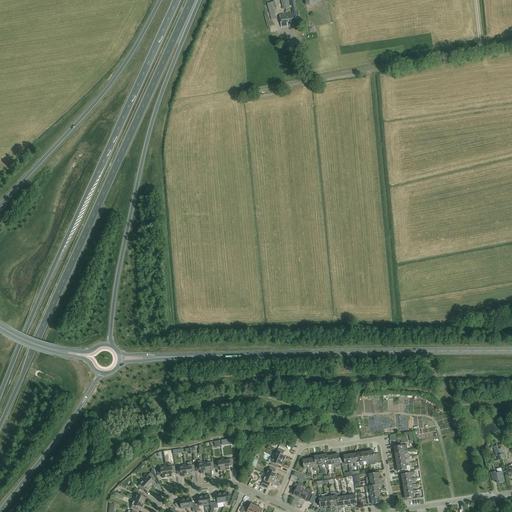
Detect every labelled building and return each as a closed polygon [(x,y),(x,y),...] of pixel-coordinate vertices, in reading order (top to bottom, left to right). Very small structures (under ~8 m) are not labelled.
[(290,8),(288,0),(280,0),(282,9),(290,8)] [(276,13),(273,2),(266,3),(271,20),(276,18),(275,14),(276,13)] [(290,14),(280,15),(281,26),(293,24),(293,26),(300,25),(298,13),(290,14)] [(393,454),(395,453),(404,452),(403,448),(407,448),(407,445),(403,446),(394,447),(395,451),(393,451),(393,454)] [(274,454),(273,456),(283,461),(285,457),(283,456),(284,452),(278,449),(275,454),(274,454)] [(367,450),(367,452),(369,461),(372,460),(373,464),(375,464),(379,463),(378,456),(375,457),(374,451),(370,452),(369,450),(367,450)] [(363,462),(366,461),(367,465),(369,465),(369,461),(367,452),(364,452),(364,451),(361,451),(361,453),(363,462)] [(405,458),(404,454),(408,454),(408,451),(404,452),(395,453),(396,457),(394,457),(394,460),(396,459),(405,458)] [(357,463),(360,462),(361,466),(364,466),(363,462),(361,453),(358,453),(358,452),(355,452),(355,454),(357,463)] [(328,467),(328,465),(326,454),(323,455),(322,453),(320,454),(320,455),(322,464),(325,464),(326,468),(328,467)] [(332,454),(332,455),(334,464),(337,464),(338,468),(341,467),(340,463),(339,454),(335,455),(335,453),(332,454)] [(352,467),(351,464),(350,455),(346,455),(346,453),(343,454),(344,456),(345,465),(348,464),(349,468),(352,467)] [(351,464),(354,463),(355,467),(358,466),(357,463),(355,454),(352,454),(352,453),(349,453),(350,455),(351,464)] [(322,468),(322,464),(320,455),(317,456),(317,454),(314,455),(314,456),(315,458),(316,465),(319,465),(320,469),(321,474),(323,473),(322,468)] [(329,454),(326,454),(328,465),(331,465),(332,469),(335,468),(334,464),(332,455),(329,456),(329,454)] [(283,461),(273,456),(272,459),(273,459),(271,465),(277,468),(279,464),(281,465),(283,461)] [(310,468),(314,468),(314,471),(317,471),(316,467),(316,465),(315,458),(311,459),(311,457),(308,457),(309,459),(310,468)] [(406,464),(406,463),(405,460),(409,460),(409,457),(405,458),(396,459),(396,463),(395,463),(395,465),(397,465),(406,464)] [(225,458),(222,459),(224,470),(229,469),(228,466),(233,466),(232,459),(225,460),(225,458)] [(311,472),(310,468),(309,459),(305,460),(305,458),(303,458),(303,460),(304,469),(308,468),(308,472),(311,472)] [(220,471),(224,470),(222,459),(220,459),(220,461),(214,462),(215,468),(219,468),(220,471)] [(206,461),(203,462),(205,473),(210,472),(209,469),(214,469),(212,462),(206,463),(206,461)] [(205,473),(203,462),(201,462),(201,464),(195,465),(196,472),(200,471),(201,474),(205,473)] [(165,466),(167,477),(171,476),(171,473),(175,473),(174,466),(171,466),(171,463),(167,464),(168,465),(165,466)] [(184,465),(186,476),(191,475),(190,472),(194,472),(193,465),(192,465),(192,464),(191,463),(188,463),(187,464),(184,465)] [(410,463),(406,463),(406,464),(397,465),(397,469),(396,469),(396,471),(398,471),(407,470),(406,466),(410,466),(410,463)] [(182,477),(186,476),(184,465),(182,465),(182,467),(176,468),(177,475),(181,474),(182,477)] [(162,478),(167,477),(165,466),(162,466),(163,468),(156,469),(157,476),(162,475),(162,478)] [(266,472),(265,474),(275,479),(277,475),(274,474),(276,470),(270,467),(267,473),(266,472)] [(400,481),(402,481),(411,479),(411,476),(414,475),(414,472),(410,473),(401,474),(402,478),(400,478),(400,481)] [(504,482),(502,472),(498,473),(497,472),(491,473),(493,481),(496,480),(497,484),(504,482)] [(144,477),(142,479),(151,486),(154,483),(152,481),(155,478),(150,473),(148,475),(147,474),(145,474),(144,476),(144,477)] [(370,480),(379,479),(378,475),(380,475),(380,473),(378,473),(369,474),(370,478),(366,478),(366,481),(370,480)] [(273,483),(275,479),(265,474),(263,477),(265,478),(262,483),(269,486),(270,482),(273,483)] [(367,487),(369,486),(380,485),(379,481),(381,481),(381,478),(379,479),(370,480),(371,483),(367,484),(367,487)] [(417,478),(411,479),(402,481),(403,484),(401,484),(401,487),(403,487),(412,485),(412,482),(420,480),(419,478),(417,479),(417,478)] [(151,486),(142,479),(141,480),(142,482),(137,486),(143,491),(145,488),(148,490),(151,486)] [(303,490),(299,488),(300,485),(295,483),(292,490),(295,491),(293,495),(299,498),(303,490)] [(418,484),(412,485),(403,487),(404,490),(402,490),(402,493),(404,492),(413,491),(413,488),(416,487),(417,488),(418,487),(418,484)] [(370,492),(379,491),(378,487),(380,487),(380,485),(369,486),(367,487),(365,487),(366,493),(370,492)] [(306,491),(303,490),(299,498),(305,500),(307,496),(310,498),(313,491),(307,489),(306,491)] [(413,491),(404,492),(405,496),(403,496),(403,499),(405,498),(414,497),(414,494),(417,493),(417,490),(413,491)] [(134,496),(132,499),(143,504),(145,499),(142,498),(144,494),(138,491),(135,497),(134,496)] [(238,493),(235,491),(231,498),(232,499),(229,505),(231,506),(238,493)] [(349,496),(351,505),(354,504),(354,506),(357,505),(357,504),(355,495),(352,495),(351,491),(348,492),(349,496)] [(370,492),(371,496),(367,496),(367,499),(371,498),(380,497),(379,493),(381,493),(381,491),(379,491),(370,492)] [(227,492),(221,493),(223,502),(228,501),(228,499),(230,498),(230,497),(230,493),(227,493),(227,492)] [(336,507),(339,506),(337,496),(334,496),(333,492),(330,493),(331,497),(333,506),(336,505),(336,507)] [(351,506),(351,505),(349,496),(346,496),(345,492),(342,493),(343,497),(345,505),(348,505),(348,507),(351,506)] [(217,503),(223,502),(221,493),(215,494),(217,502),(213,502),(214,508),(218,508),(217,503)] [(325,498),(327,506),(330,506),(330,508),(333,507),(333,506),(331,497),(328,497),(327,493),(324,494),(325,498)] [(337,494),(337,496),(339,506),(342,506),(342,508),(345,507),(345,505),(343,497),(340,497),(339,493),(337,494)] [(325,498),(322,498),(321,494),(318,495),(319,499),(320,507),(324,507),(324,509),(327,508),(327,506),(325,498)] [(214,508),(213,502),(210,503),(208,495),(203,496),(204,505),(210,504),(211,509),(214,508)] [(198,506),(204,505),(203,496),(197,497),(198,505),(195,505),(196,511),(199,511),(198,506)] [(382,496),(380,497),(371,498),(371,502),(368,502),(368,505),(372,504),(381,503),(380,499),(382,499),(382,496)] [(196,511),(195,505),(192,506),(190,498),(185,499),(186,508),(192,507),(192,511),(196,511)] [(143,504),(132,499),(131,501),(133,502),(130,508),(137,510),(138,507),(141,508),(143,504)]
